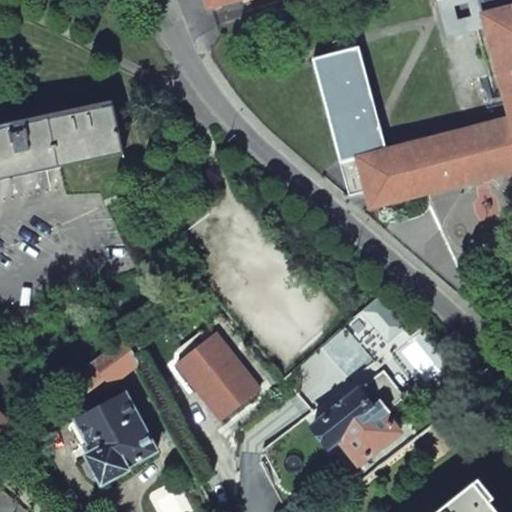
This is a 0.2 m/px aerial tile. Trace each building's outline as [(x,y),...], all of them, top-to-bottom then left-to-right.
[(438,0),(448,36),(485,26),(482,15),(484,14),(480,0),(438,0)] [(312,59),(350,196),(367,191),(371,207),(511,170),(511,6),(484,14),(482,15),(485,26),(510,119),(387,152),(358,47),(312,59)] [(0,179),(28,174),(94,160),(124,153),(113,105),(97,109),(96,104),(64,111),(66,115),(34,122),(33,117),(2,124),(3,129),(0,129),(0,179)] [(178,350),(184,358),(208,340),(201,332),(178,350)] [(184,358),(176,364),(221,420),(260,389),(216,333),(208,340),(184,358)] [(124,337),(93,361),(94,362),(110,384),(138,362),(124,337)] [(404,397),(383,371),(364,386),(364,387),(368,384),(389,410),(404,397)] [(359,389),(312,426),(347,471),(357,463),(359,465),(400,432),(386,414),(390,411),(389,410),(368,384),(364,387),(360,391),(359,389)] [(126,394),(76,420),(94,451),(88,454),(91,461),(86,464),(94,478),(99,476),(103,483),(128,469),(127,466),(157,450),(126,394)] [(0,414),(0,434),(12,425),(11,424),(0,414)] [(498,511),(474,482),(435,511),(498,511)]
